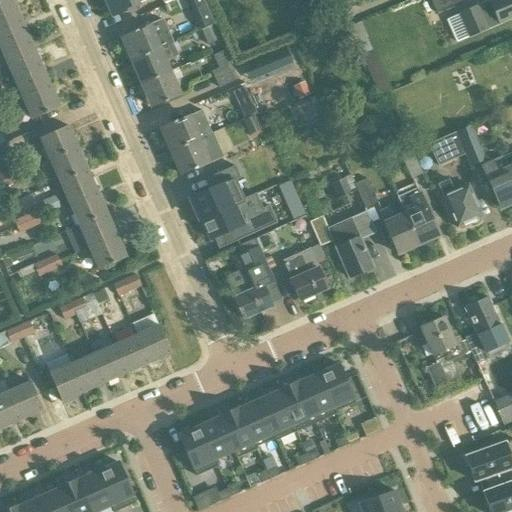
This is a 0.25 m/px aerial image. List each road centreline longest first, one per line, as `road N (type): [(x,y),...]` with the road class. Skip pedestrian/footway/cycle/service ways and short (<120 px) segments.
road 1 (residential): [(231,372),(68,0)]
road 2 (residential): [(358,314),(435,511)]
road 3 (residential): [(358,314),(511,246)]
road 4 (residential): [(0,471),(134,415)]
road 5 (residential): [(231,372),(358,314)]
